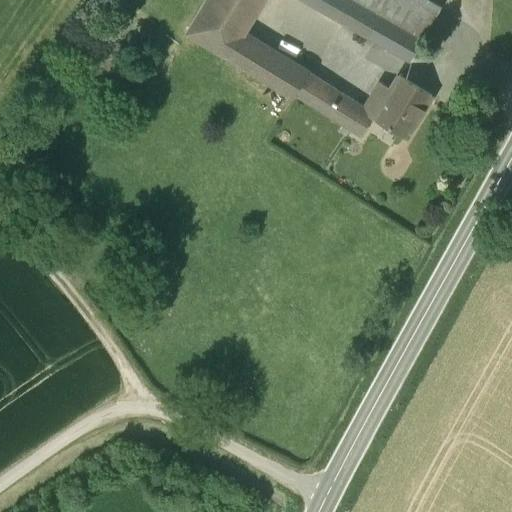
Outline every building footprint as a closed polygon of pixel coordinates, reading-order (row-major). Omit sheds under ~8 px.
[(231,53),(242,36),(264,0),(207,0),(191,27),(231,53)] [(421,41),(349,0),(307,0),(411,59),(421,41)] [(439,9),(423,0),(349,0),(421,41),(439,9)] [(292,101),(297,93),(231,53),(191,27),(186,35),(216,54),(292,101)] [(364,136),(374,118),(242,36),(231,53),(297,93),(364,136)] [(432,95),(400,75),(387,96),(420,115),(432,95)] [(420,115),(387,96),(374,118),(406,138),(420,115)]
